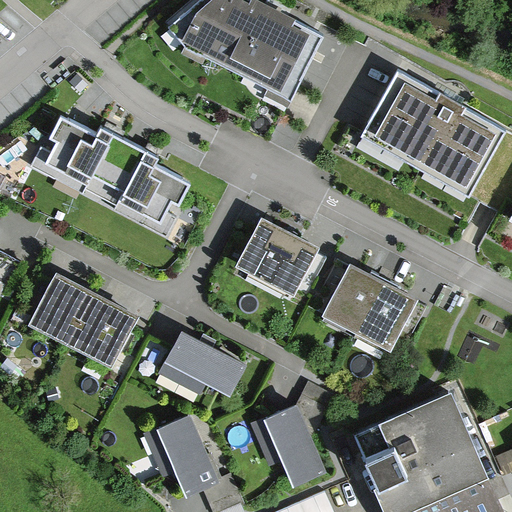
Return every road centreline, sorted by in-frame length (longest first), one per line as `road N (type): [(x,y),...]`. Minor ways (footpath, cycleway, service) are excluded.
road 1 (residential): [(511,296),(250,162)]
road 2 (track): [(316,0),(511,99)]
road 3 (residential): [(250,162),(155,114),(99,63)]
road 4 (residential): [(38,234),(183,308)]
road 5 (residential): [(250,162),(183,308)]
road 6 (residential): [(183,308),(309,372)]
road 7 (unknown): [(288,182),(353,57)]
